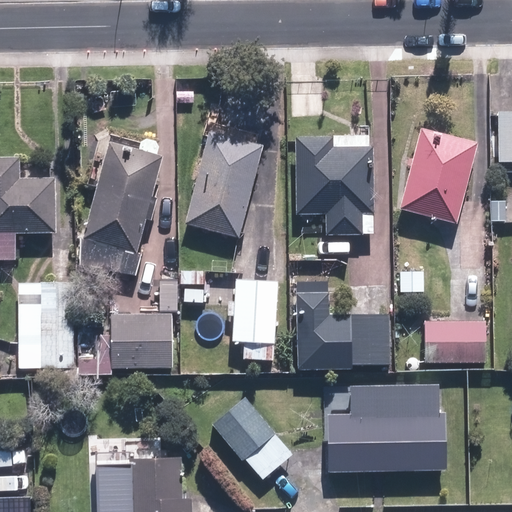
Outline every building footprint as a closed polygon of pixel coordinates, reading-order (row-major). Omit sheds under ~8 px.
[(511,110),(503,111),(504,158),(511,158),(511,110)] [(482,139),(427,125),(407,203),(462,217),(482,139)] [(266,141),(216,129),(193,218),(244,231),(266,141)] [(337,134),(303,135),(304,209),(331,208),(331,229),(379,228),(378,142),(373,142),(373,131),(337,132),(337,134)] [(169,153),(117,139),(91,233),(143,247),(169,153)] [(0,255),(20,255),(20,228),(60,227),(59,174),(24,175),(24,157),(0,157),(0,255)] [(184,266),(184,284),(188,284),(187,294),(195,295),(194,299),(207,299),(208,266),(184,266)] [(279,355),(283,278),(243,276),(240,337),(252,337),(251,354),(279,355)] [(77,363),(77,280),(47,280),(47,364),(77,363)] [(302,292),(304,364),(395,362),(394,312),(335,314),(335,291),(302,292)] [(118,313),(118,364),(173,364),(173,313),(118,313)] [(432,320),(432,358),(488,357),(488,320),(432,320)] [(336,412),(336,466),(451,465),(450,411),(443,411),(443,382),(359,383),(359,412),(336,412)] [(296,450),(250,396),(219,421),(248,456),(251,454),(267,474),(296,450)] [(186,453),(137,454),(139,511),(197,511),(197,493),(187,494),(186,453)] [(0,454),(0,477),(33,478),(34,455),(0,454)] [(33,511),(34,494),(3,495),(3,511),(33,511)]
